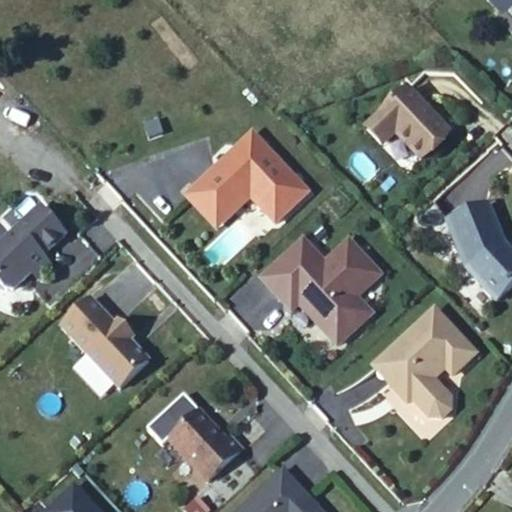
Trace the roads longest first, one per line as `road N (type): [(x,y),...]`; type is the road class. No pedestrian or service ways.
road 1 (residential): [(371,511),(40,151)]
road 2 (residential): [(435,511),(511,407)]
